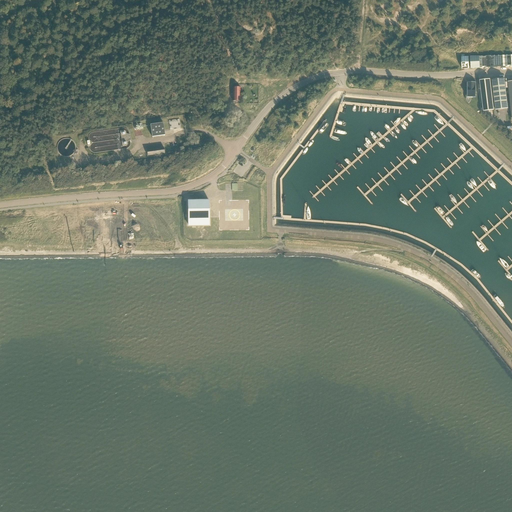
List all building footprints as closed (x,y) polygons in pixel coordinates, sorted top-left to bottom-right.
[(470,68),(479,68),(479,56),(470,57),(470,68)] [(495,110),(507,108),(503,78),(491,80),(495,110)] [(489,79),(479,80),(483,111),(493,110),(489,79)] [(476,82),(467,82),(467,98),(476,98),(476,82)] [(152,137),(164,135),(162,123),(150,125),(152,137)] [(147,156),(164,153),(163,147),(146,150),(147,156)] [(204,201),(204,199),(202,199),(202,201),(187,201),(188,225),(208,225),(208,201),(204,201)]
